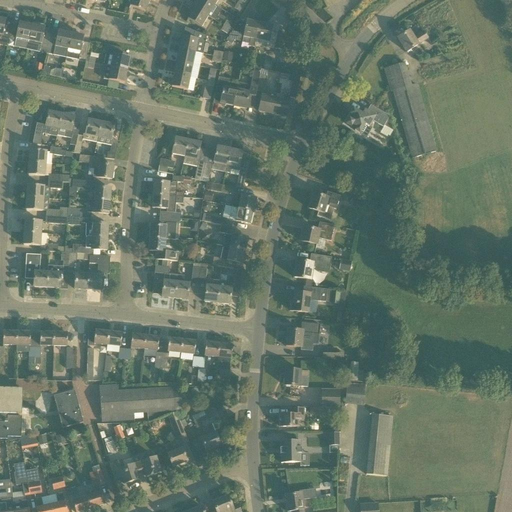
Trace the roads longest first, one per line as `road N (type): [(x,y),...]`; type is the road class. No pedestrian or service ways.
road 1 (residential): [(2,308),(4,166),(18,83)]
road 2 (residential): [(126,315),(126,224),(142,109)]
road 3 (residential): [(258,330),(269,246),(302,143)]
road 4 (residential): [(142,109),(302,143)]
road 5 (residential): [(127,511),(252,460)]
road 6 (residential): [(158,30),(27,6)]
road 7 (residential): [(126,315),(258,330)]
road 8 (residential): [(252,460),(258,330)]
road 9 (residential): [(18,83),(142,109)]
road 10 (residential): [(2,308),(126,315)]
